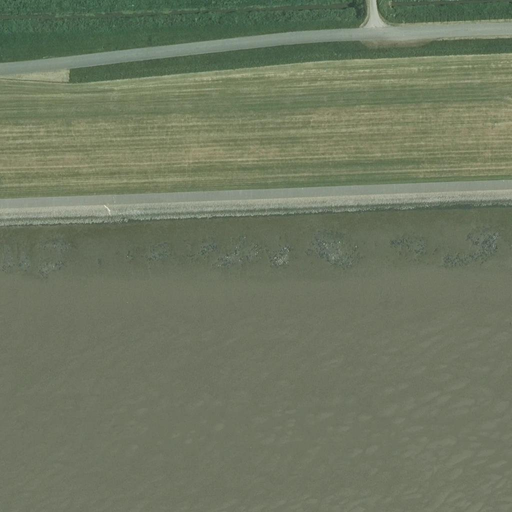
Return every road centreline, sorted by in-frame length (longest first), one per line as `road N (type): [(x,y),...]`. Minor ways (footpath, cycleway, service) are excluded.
road 1 (track): [(511,186),(0,202)]
road 2 (residential): [(376,32),(0,69)]
road 3 (residential): [(511,27),(376,32)]
